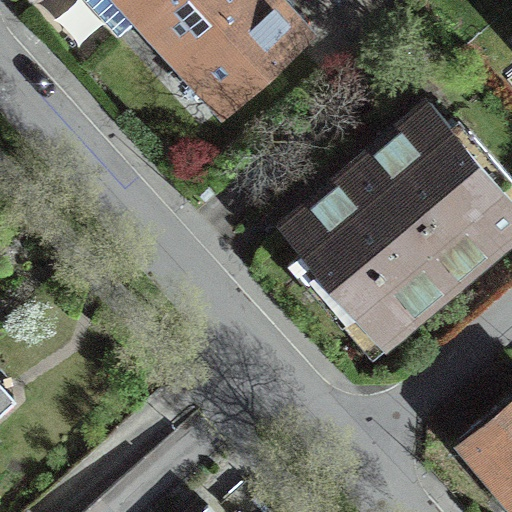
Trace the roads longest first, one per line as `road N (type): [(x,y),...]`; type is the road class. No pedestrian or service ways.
road 1 (residential): [(0,85),(339,462)]
road 2 (residential): [(339,462),(511,316)]
